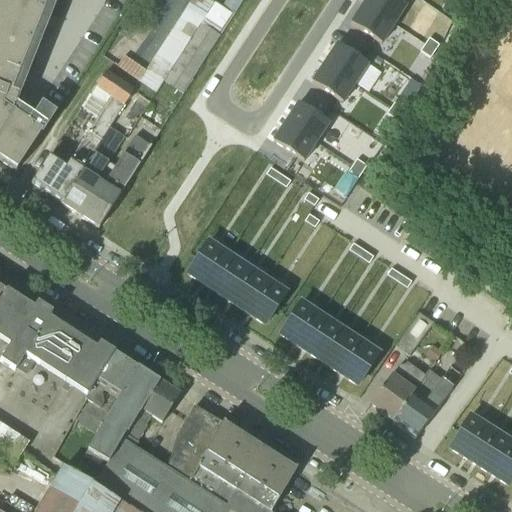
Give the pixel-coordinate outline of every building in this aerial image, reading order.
[(0,0),(0,161),(16,172),(41,134),(10,113),(14,108),(7,105),(11,95),(47,0),(0,0)] [(162,83),(199,25),(213,4),(206,0),(191,0),(159,49),(144,72),(138,82),(155,93),(162,83)] [(229,0),(223,10),(213,4),(199,25),(219,38),(242,1),(240,0),(229,0)] [(394,0),(366,0),(363,6),(393,26),(405,7),(394,0)] [(363,6),(350,25),(380,45),(393,26),(363,6)] [(182,96),(192,81),(219,38),(199,25),(162,83),(182,96)] [(428,42),(423,48),(433,54),(437,48),(428,42)] [(337,46),(324,65),(354,85),(367,66),(337,46)] [(423,48),(419,54),(429,61),(433,54),(423,48)] [(138,82),(144,72),(123,57),(116,68),(138,82)] [(324,65),(311,84),(342,104),(354,85),(324,65)] [(30,186),(60,205),(106,133),(108,129),(131,93),(104,74),(93,89),(108,99),(65,170),(48,159),(30,186)] [(418,89),(408,82),(402,91),(412,98),(418,89)] [(298,105),(285,124),(315,144),(328,125),(298,105)] [(393,105),(389,112),(399,118),(403,112),(393,105)] [(389,112),(384,118),(394,125),(399,118),(389,112)] [(285,124),(273,143),(303,163),(315,144),(285,124)] [(95,184),(113,155),(115,156),(118,152),(125,141),(108,129),(106,133),(60,205),(78,217),(98,185),(95,184)] [(96,229),(149,147),(134,138),(129,135),(125,141),(118,152),(123,155),(102,188),(98,185),(78,217),(96,229)] [(354,165),(349,172),(359,178),(364,172),(354,165)] [(275,183),(280,176),(270,170),(265,176),(275,183)] [(349,172),(345,178),(355,185),(359,178),(349,172)] [(285,190),(290,183),(280,176),(275,183),(285,190)] [(313,208),(318,201),(308,195),(303,201),(313,208)] [(318,223),(308,216),(304,223),(314,230),(318,223)] [(206,289),(227,256),(208,243),(197,260),(186,275),(206,289)] [(358,259),(363,252),(352,245),(348,252),(358,259)] [(373,259),(363,252),(358,259),(368,265),(373,259)] [(225,301),(246,269),(227,256),(206,289),(225,301)] [(244,314),(265,281),(246,269),(225,301),(244,314)] [(396,284),(401,277),(391,270),(386,277),(396,284)] [(406,290),(411,284),(401,277),(396,284),(406,290)] [(274,311),(285,294),(265,281),(244,314),(264,327),(274,311)] [(75,421),(77,418),(115,356),(91,341),(88,346),(47,320),(51,315),(36,305),(32,311),(5,293),(0,299),(0,341),(9,346),(0,359),(0,363),(14,372),(24,357),(86,398),(84,403),(85,403),(74,420),(75,421)] [(299,349),(320,317),(300,304),(289,321),(279,336),(299,349)] [(418,315),(394,349),(408,359),(433,326),(418,315)] [(318,362),(339,330),(320,317),(299,349),(318,362)] [(337,374),(358,342),(339,330),(318,362),(337,374)] [(366,373),(378,355),(358,342),(337,374),(357,387),(366,373)] [(434,363),(441,353),(432,347),(425,357),(434,363)] [(115,356),(77,418),(75,421),(78,423),(83,417),(101,428),(137,370),(115,356)] [(398,367),(390,377),(368,407),(391,424),(425,378),(406,364),(404,366),(398,367)] [(122,440),(131,424),(157,383),(137,370),(101,428),(91,445),(99,450),(87,470),(79,466),(74,473),(82,478),(95,486),(122,440)] [(441,380),(440,381),(429,373),(425,378),(391,424),(415,440),(452,388),(441,380)] [(161,426),(179,396),(157,383),(131,424),(122,440),(125,436),(136,443),(146,429),(144,428),(150,418),(161,426)] [(122,440),(95,486),(135,511),(162,511),(222,423),(193,408),(177,437),(167,468),(122,440)] [(468,463),(489,430),(469,418),(449,450),(468,463)] [(216,511),(260,446),(225,423),(225,421),(224,420),(222,423),(162,511),(216,511)] [(0,425),(0,452),(7,456),(18,436),(0,425)] [(488,475),(508,443),(489,430),(468,463),(488,475)] [(508,488),(511,481),(511,444),(508,443),(488,475),(508,488)] [(270,511),(296,470),(260,446),(216,511),(270,511)] [(130,511),(61,469),(35,511),(130,511)]
